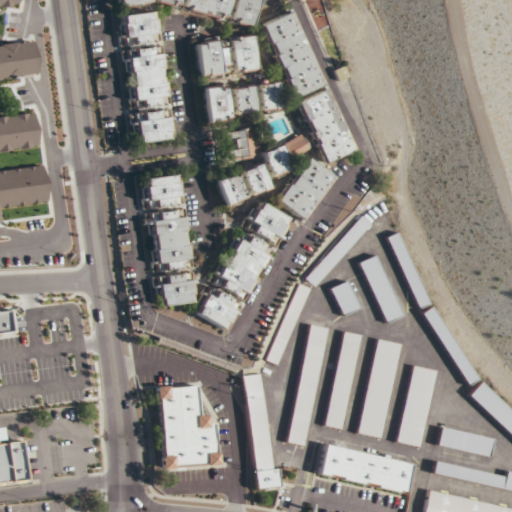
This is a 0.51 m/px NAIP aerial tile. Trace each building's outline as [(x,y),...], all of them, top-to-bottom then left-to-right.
[(0,0),(0,153),(40,148),(35,114),(0,118),(0,79),(37,74),(32,42),(0,46),(0,6),(20,4),(19,0),(0,0)] [(113,0),(114,8),(145,4),(144,0),(113,0)] [(151,0),(151,2),(174,8),(176,0),(151,0)] [(220,22),(226,0),(179,0),(177,9),(220,22)] [(231,0),(225,22),(247,29),(255,0),(231,0)] [(128,44),(155,42),(152,12),(115,16),(117,37),(127,36),(128,44)] [(288,99),(320,85),(288,12),(255,26),(288,99)] [(226,39),(230,74),(253,71),(249,36),(226,39)] [(224,76),(223,40),(194,41),(195,77),(224,76)] [(159,53),(149,54),(149,48),(130,50),(131,59),(123,59),(127,102),(137,101),(137,107),(164,104),(159,53)] [(258,112),(280,107),(274,81),(253,85),(258,112)] [(201,88),(204,122),(227,120),(224,86),(201,88)] [(229,88),(231,115),(252,114),(250,87),(229,88)] [(292,103),(320,164),(350,150),(322,89),(292,103)] [(170,138),(166,110),(129,115),(133,144),(170,138)] [(222,132),(225,162),(254,159),(251,129),(222,132)] [(288,159),(307,150),(299,134),(280,144),(288,159)] [(257,153),(268,178),(287,170),(277,145),(257,153)] [(272,202),(298,220),(329,176),(302,157),(272,202)] [(267,188),(257,164),(237,171),(246,196),(267,188)] [(176,174),(138,180),(142,209),(180,204),(176,174)] [(243,200),(233,174),(213,181),(223,208),(243,200)] [(221,331),(269,247),(271,248),(287,220),(256,203),(243,227),(249,231),(242,243),(235,239),(208,286),(191,314),(221,331)] [(188,268),(183,217),(172,218),(171,211),(153,213),(153,221),(147,222),(152,271),(188,268)] [(368,224),(358,215),(303,279),(312,287),(368,224)] [(384,237),(415,310),(426,305),(395,233),(384,237)] [(357,262),(381,324),(398,317),(374,255),(357,262)] [(160,275),(161,285),(155,285),(155,305),(191,304),(190,280),(181,281),(180,274),(160,275)] [(356,309),(345,281),(328,288),(340,316),(356,309)] [(306,288),(295,284),(264,362),(276,366),(306,288)] [(465,386),(475,380),(429,307),(418,313),(465,386)] [(284,443),(302,447),(323,328),(305,324),(284,443)] [(358,335),(339,332),(322,427),(340,430),(358,335)] [(355,434),(378,439),(396,344),(372,339),(355,434)] [(416,447),(433,371),(409,366),(393,443),(416,447)] [(240,376),(251,491),(277,488),(275,468),(268,469),(259,374),(240,376)] [(511,439),(511,414),(478,382),(465,395),(511,439)] [(161,471),(155,389),(197,386),(199,417),(207,416),(208,425),(216,425),(219,467),(161,471)] [(433,446),(486,458),(490,439),(438,427),(433,446)] [(28,482),(0,485),(0,429),(5,429),(7,445),(23,443),(28,482)] [(409,463),(321,445),(314,475),(403,494),(409,463)] [(429,475),(511,491),(511,473),(502,471),(501,476),(432,462),(429,475)] [(511,511),(511,509),(424,490),(419,511),(511,511)]
